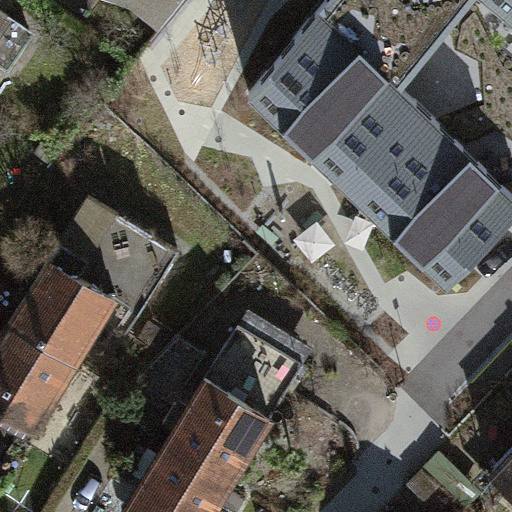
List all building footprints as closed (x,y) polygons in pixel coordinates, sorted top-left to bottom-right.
[(180,0),(121,0),(131,3),(160,26),(180,0)] [(334,173),(447,281),(511,213),(511,0),(323,0),(249,92),(334,173)] [(0,8),(0,62),(7,68),(30,35),(7,20),(10,16),(0,8)] [(103,302),(38,262),(0,323),(0,424),(20,437),(103,302)] [(239,322),(305,362),(314,347),(249,306),(239,322)] [(239,322),(205,377),(271,417),(305,362),(239,322)] [(140,473),(120,505),(132,511),(213,511),(271,417),(205,377),(201,375),(185,401),(177,397),(162,421),(170,426),(155,450),(147,445),(132,469),(140,473)] [(511,438),(482,470),(511,499),(511,438)]
